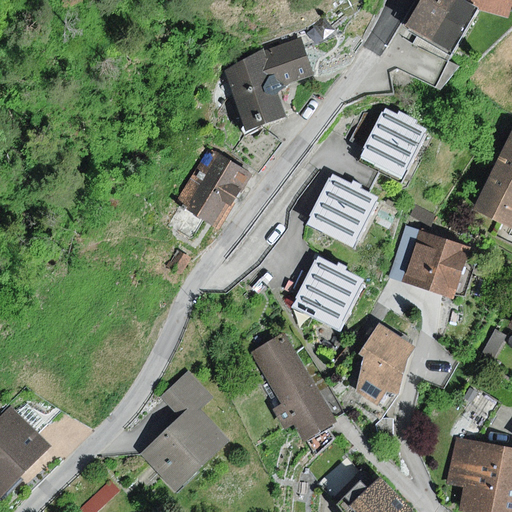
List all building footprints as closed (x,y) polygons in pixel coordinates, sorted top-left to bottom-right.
[(425,0),(409,29),(457,55),(482,11),(462,0),(425,0)] [(511,0),(462,0),(482,11),(511,20),(511,0)] [(266,51),(227,72),(250,134),(292,120),(281,91),(318,76),(302,38),(266,51)] [(433,131),(386,109),(385,113),(363,113),(349,143),(365,150),(361,158),(409,181),(412,174),(414,175),(432,137),(430,136),(433,131)] [(511,141),(478,212),(511,228),(511,141)] [(256,176),(209,149),(176,204),(223,231),(256,176)] [(382,200),(334,176),(332,180),(329,179),(311,217),(314,218),(310,227),(358,250),(362,244),(364,245),(383,205),(381,203),(382,200)] [(436,215),(415,205),(410,217),(433,229),(436,215)] [(475,250),(406,226),(388,278),(457,302),(475,250)] [(369,282),(320,258),(318,263),(316,261),(297,300),(299,301),(295,310),(344,333),(348,325),(350,326),(368,287),(367,287),(369,282)] [(420,350),(381,324),(361,356),(368,359),(356,394),(361,397),(357,405),(382,421),(401,397),(404,398),(412,361),(420,350)] [(511,329),(511,330),(507,337),(493,363),(490,368),(511,381),(511,329)] [(493,363),(507,337),(496,330),(482,357),(493,363)] [(340,424),(285,334),(253,354),(284,405),(274,411),(288,433),(297,427),(308,444),(340,424)] [(181,419),(142,456),(180,495),(234,444),(203,412),(215,399),(188,371),(160,398),(181,419)] [(55,449),(11,407),(0,418),(0,498),(3,501),(55,449)] [(511,511),(511,449),(457,439),(448,485),(464,488),(458,511),(511,511)] [(364,483),(340,507),(344,511),(417,511),(384,479),(373,491),(364,483)] [(99,511),(120,492),(110,481),(78,511),(99,511)]
